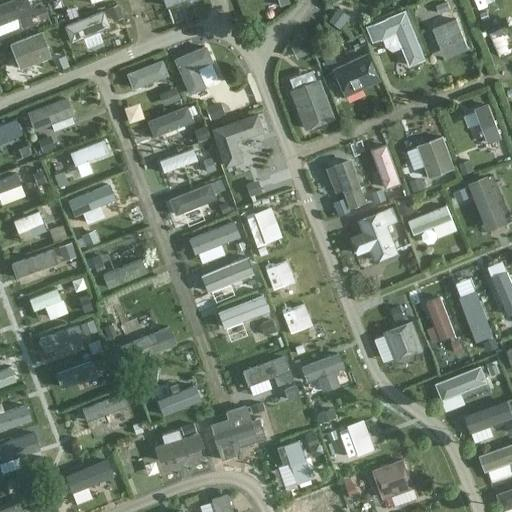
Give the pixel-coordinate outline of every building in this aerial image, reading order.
[(25,0),(14,0),(0,5),(0,24),(15,18),(20,29),(33,24),(28,13),(31,12),(25,0)] [(160,0),(164,8),(188,0),(160,0)] [(449,1),(438,6),(440,13),(452,9),(449,1)] [(117,5),(109,8),(112,17),(120,14),(117,5)] [(38,10),(41,20),(48,17),(44,8),(38,10)] [(338,10),(329,22),(339,29),(347,18),(338,10)] [(406,10),(367,26),(372,41),(397,31),(410,65),(425,59),(406,10)] [(483,20),(489,18),(487,12),(481,14),(483,20)] [(73,17),(74,44),(99,43),(97,16),(73,17)] [(457,19),(433,28),(440,46),(445,58),(457,53),(469,48),(457,19)] [(41,31),(10,44),(20,68),(50,56),(41,31)] [(486,40),(494,61),(511,53),(511,43),(507,32),(486,40)] [(301,43),(292,47),(297,58),(306,53),(301,43)] [(205,46),(175,59),(190,92),(204,86),(197,67),(211,61),(205,46)] [(332,53),(323,57),(328,68),(337,64),(332,53)] [(366,53),(333,68),(345,94),(378,79),(366,53)] [(66,57),(60,59),(64,68),(69,66),(66,57)] [(231,69),(232,61),(219,59),(215,83),(241,87),(243,71),(231,69)] [(301,74),(289,79),(293,89),(300,107),(297,107),(305,128),(333,117),(323,92),(321,93),(316,80),(313,74),(302,79),(301,74)] [(170,102),(179,98),(174,86),(165,89),(170,102)] [(485,141),(499,136),(487,104),(474,109),(485,141)] [(205,110),(210,122),(221,118),(217,105),(205,110)] [(152,135),(186,122),(181,108),(147,120),(152,135)] [(258,112),(211,129),(225,167),(245,160),(238,141),(264,131),(258,112)] [(197,140),(210,136),(209,133),(205,124),(193,128),(197,140)] [(0,128),(0,141),(14,137),(9,125),(0,128)] [(51,136),(39,140),(43,151),(55,146),(51,136)] [(65,151),(71,166),(108,150),(102,136),(65,151)] [(443,136),(418,145),(419,146),(426,166),(430,176),(454,167),(443,136)] [(28,145),(19,149),(22,157),(31,153),(28,145)] [(152,160),(160,182),(198,168),(190,146),(152,160)] [(213,158),(204,161),(207,172),(217,170),(213,158)] [(471,163),(461,166),(464,175),(474,172),(471,163)] [(249,166),(236,170),(240,182),(253,179),(249,166)] [(42,170),(34,174),(38,185),(46,182),(42,170)] [(64,172),(55,176),(60,188),(68,185),(64,172)] [(15,174),(0,176),(0,200),(20,196),(15,174)] [(421,177),(411,182),(415,192),(426,188),(421,177)] [(109,179),(73,195),(77,205),(70,208),(79,229),(123,210),(109,179)] [(213,184),(217,194),(224,191),(221,181),(213,184)] [(254,181),(246,184),(249,195),(258,192),(254,181)] [(467,186),(454,191),(456,199),(470,195),(467,186)] [(504,219),(511,217),(511,187),(498,191),(504,219)] [(384,189),(373,193),(378,208),(389,204),(384,189)] [(403,216),(418,211),(414,201),(399,207),(403,216)] [(454,228),(441,201),(406,218),(419,244),(454,228)] [(226,202),(220,205),(224,214),(230,211),(226,202)] [(345,204),(336,206),(340,216),(348,213),(345,204)] [(365,232),(353,237),(359,253),(371,248),(376,260),(398,251),(387,224),(397,220),(392,207),(360,220),(365,232)] [(38,210),(14,220),(18,231),(32,226),(35,235),(47,231),(38,210)] [(195,233),(200,247),(240,234),(235,220),(195,233)] [(63,226),(50,231),(54,241),(67,236),(63,226)] [(87,243),(99,238),(96,229),(84,234),(87,243)] [(60,241),(65,254),(76,251),(70,237),(60,241)] [(238,250),(245,248),(242,241),(236,244),(238,250)] [(55,243),(13,256),(17,269),(59,256),(55,243)] [(266,246),(259,249),(261,256),(268,253),(266,246)] [(92,267),(103,263),(100,255),(90,259),(92,267)] [(105,287),(142,272),(136,258),(99,273),(105,287)] [(41,307),(44,316),(61,312),(55,288),(24,295),(27,310),(41,307)] [(260,292),(211,310),(217,327),(267,309),(260,292)] [(511,293),(488,302),(494,316),(511,309),(511,293)] [(88,295),(82,297),(85,309),(92,306),(88,295)] [(440,296),(427,301),(435,324),(427,327),(433,342),(441,339),(455,334),(440,296)] [(462,333),(484,323),(475,303),(453,312),(462,333)] [(399,306),(390,309),(394,320),(403,317),(399,306)] [(275,329),(270,318),(262,322),(266,333),(275,329)] [(92,319),(84,322),(87,332),(96,329),(92,319)] [(127,322),(131,337),(115,342),(120,360),(170,346),(165,327),(144,332),(140,319),(127,322)] [(413,321),(383,332),(393,359),(394,360),(423,349),(413,321)] [(71,324),(33,337),(38,350),(75,338),(71,324)] [(112,324),(105,328),(109,338),(116,335),(112,324)] [(501,341),(498,331),(488,334),(492,344),(501,341)] [(463,351),(459,340),(452,342),(457,354),(463,351)] [(303,345),(296,347),(298,354),(305,351),(303,345)] [(504,364),(511,361),(511,346),(500,350),(504,364)] [(340,352),(302,365),(308,381),(319,377),(324,391),(341,384),(336,371),(346,367),(340,352)] [(284,356),(241,372),(246,386),(272,376),(276,386),(292,379),(284,356)] [(104,359),(94,362),(98,371),(107,367),(104,359)] [(90,362),(52,369),(55,384),(93,377),(90,362)] [(478,364),(432,381),(440,402),(486,385),(478,364)] [(500,373),(496,365),(489,367),(492,376),(500,373)] [(149,369),(148,380),(158,381),(159,370),(149,369)] [(173,395),(157,401),(162,414),(200,399),(195,386),(181,391),(178,384),(170,387),(173,395)] [(298,396),(295,386),(285,389),(289,399),(298,396)] [(120,390),(79,407),(91,437),(132,420),(120,390)] [(485,433),(511,419),(503,399),(459,420),(466,435),(482,427),(485,433)] [(263,403),(251,406),(253,414),(265,411),(263,403)] [(229,419),(211,424),(214,431),(213,431),(221,459),(238,454),(235,447),(240,445),(265,437),(259,417),(251,420),(246,405),(226,411),(229,419)] [(331,409),(320,413),(323,422),(334,418),(331,409)] [(0,429),(20,421),(16,410),(0,415),(0,429)] [(141,423),(132,425),(135,435),(144,433),(141,423)] [(194,423),(182,427),(184,435),(197,431),(194,423)] [(165,443),(156,446),(160,460),(202,447),(198,433),(182,438),(179,429),(162,434),(165,443)] [(315,431),(306,435),(311,450),(320,446),(315,431)] [(334,431),(327,433),(330,441),(337,438),(334,431)] [(284,445),(276,448),(280,465),(289,462),(296,483),(312,478),(299,440),(284,445)] [(511,444),(480,455),(485,471),(489,470),(510,462),(511,468),(511,444)] [(0,459),(0,471),(38,457),(34,446),(0,459)] [(244,464),(256,459),(251,447),(239,452),(244,464)] [(403,459),(372,471),(383,500),(394,496),(414,489),(403,459)] [(109,460),(74,461),(74,482),(110,480),(109,460)] [(346,484),(351,499),(359,496),(353,481),(346,484)] [(511,486),(495,495),(501,508),(511,503),(511,486)] [(335,487),(291,504),(293,511),(328,511),(343,506),(335,487)] [(61,489),(54,492),(57,500),(64,496),(61,489)] [(241,511),(242,511),(231,490),(209,501),(213,511),(241,511)] [(37,511),(31,498),(0,510),(0,511),(37,511)]
